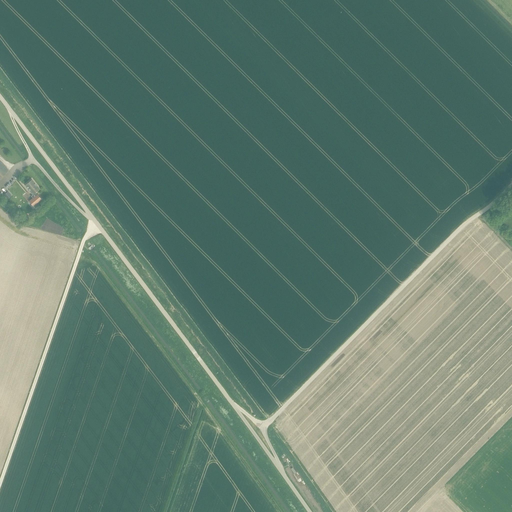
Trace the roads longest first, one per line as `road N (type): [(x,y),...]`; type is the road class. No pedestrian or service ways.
road 1 (unclassified): [(231,402),(0,96)]
road 2 (unclassified): [(262,427),(511,185)]
